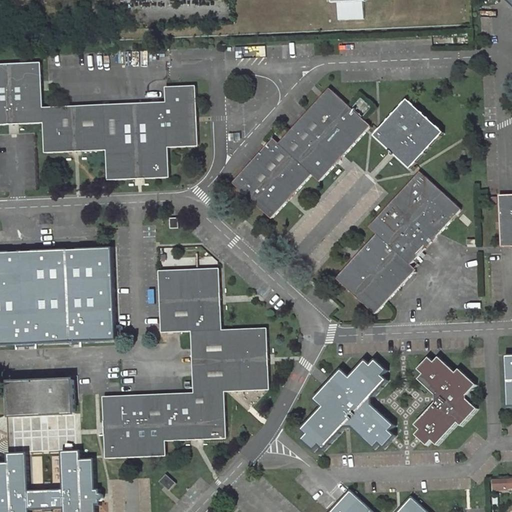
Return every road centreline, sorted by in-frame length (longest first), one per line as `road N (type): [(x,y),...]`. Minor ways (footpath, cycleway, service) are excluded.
road 1 (residential): [(0,358),(141,354),(134,201)]
road 2 (residential): [(264,436),(328,475),(464,469),(494,443)]
road 3 (residential): [(191,205),(305,305),(314,334)]
road 4 (residential): [(314,334),(490,329)]
road 5 (residential): [(346,62),(505,58)]
road 6 (residential): [(217,70),(66,76)]
road 7 (residential): [(0,208),(134,201)]
